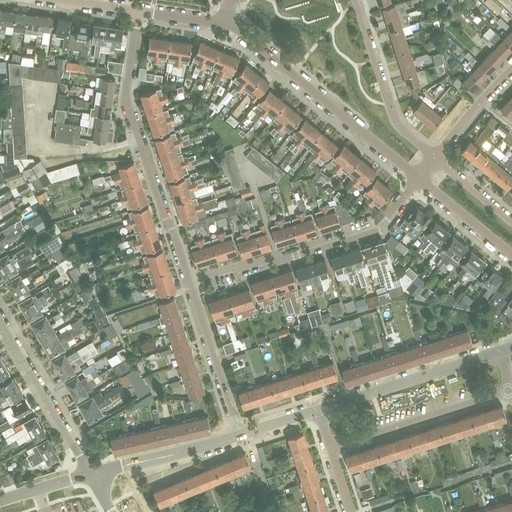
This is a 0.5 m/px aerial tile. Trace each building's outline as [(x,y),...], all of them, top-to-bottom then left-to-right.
[(444,7),(441,0),(437,0),(434,1),(436,10),(444,7)] [(455,0),(449,0),(447,3),(455,10),(460,4),(455,0)] [(485,0),(484,1),(497,14),(502,9),(493,0),(485,0)] [(386,19),(398,15),(398,13),(405,11),(402,1),(382,8),(386,19)] [(5,33),(13,34),(16,12),(3,10),(1,27),(0,31),(0,36),(5,37),(5,33)] [(405,11),(398,13),(398,15),(386,19),(390,30),(402,26),(409,24),(405,11)] [(18,31),(25,32),(28,14),(16,12),(13,34),(11,44),(16,45),(18,31)] [(31,33),(38,34),(41,16),(28,14),(25,32),(24,40),(30,41),(31,33)] [(41,16),(38,34),(37,42),(42,43),(43,31),(51,32),(51,30),(53,17),(41,16)] [(509,28),(511,30),(511,31),(511,24),(510,26),(500,17),(498,19),(509,28)] [(56,36),(64,37),(63,42),(62,51),(68,52),(71,33),(69,33),(71,20),(58,18),(56,31),(57,31),(56,36)] [(507,30),(509,28),(498,19),(496,21),(507,30)] [(87,36),(89,27),(89,23),(77,21),(75,35),(84,37),(82,51),(87,51),(88,48),(90,36),(87,36)] [(99,57),(100,50),(104,25),(100,25),(100,23),(95,23),(95,24),(94,24),(93,27),(91,40),(96,41),(95,49),(94,56),(99,57)] [(100,50),(110,52),(113,27),(109,26),(110,25),(105,24),(104,25),(100,50)] [(113,27),(110,52),(114,52),(115,44),(120,45),(126,46),(127,34),(122,33),(123,28),(121,28),(122,27),(117,26),(116,27),(113,27)] [(393,42),(405,38),(402,26),(390,30),(393,42)] [(511,49),(511,48),(511,31),(511,30),(503,39),(511,49)] [(494,43),(492,41),(484,34),(482,36),(492,45),(494,43)] [(443,35),(444,45),(453,42),(445,35),(443,35)] [(490,47),(492,45),(482,36),(480,38),(490,47)] [(152,62),(156,62),(159,38),(149,37),(147,52),(147,57),(152,58),(152,62)] [(166,60),(169,44),(169,40),(159,38),(156,62),(160,63),(161,59),(166,60)] [(397,53),(409,49),(405,38),(393,42),(397,53)] [(503,39),(495,48),(504,56),(511,49),(503,39)] [(172,73),(177,74),(181,42),(171,40),(168,61),(174,62),(172,73)] [(193,72),(197,74),(209,45),(200,41),(194,56),(192,60),(197,62),(193,72)] [(181,74),(182,66),(183,63),(188,64),(191,43),(181,42),(177,74),(181,74)] [(2,44),(0,43),(0,56),(3,57),(8,59),(9,54),(1,52),(2,44)] [(202,76),(204,71),(206,66),(211,68),(213,64),(219,49),(209,45),(197,74),(202,76)] [(496,65),(504,56),(495,48),(487,56),(496,65)] [(413,60),(409,49),(397,53),(400,64),(413,60)] [(216,86),(217,84),(230,54),(221,50),(213,69),(217,71),(215,76),(212,84),(216,86)] [(488,74),(478,65),(476,63),(478,61),(468,51),(466,53),(462,50),(460,53),(465,57),(465,56),(470,61),(468,63),(474,69),(470,74),(480,82),(488,74)] [(231,77),(237,63),(239,58),(230,54),(217,84),(221,85),(224,79),(224,80),(226,75),(231,77)] [(496,65),(487,56),(478,65),(488,74),(496,65)] [(47,59),(39,58),(38,65),(47,66),(47,59)] [(65,69),(66,64),(66,59),(57,58),(56,68),(65,69)] [(413,60),(400,64),(404,76),(416,72),(413,60)] [(121,74),(122,66),(123,63),(108,61),(107,66),(108,67),(107,72),(121,74)] [(8,62),(10,84),(22,84),(22,77),(21,64),(8,62)] [(29,78),(30,65),(21,64),(22,77),(29,78)] [(88,72),(95,74),(96,66),(85,64),(84,72),(88,72)] [(236,76),(233,80),(237,83),(234,86),(238,90),(254,70),(246,64),(242,68),(236,76)] [(37,66),(30,65),(29,78),(35,79),(37,66)] [(95,74),(96,74),(105,75),(106,70),(106,67),(96,66),(95,74)] [(41,80),(48,80),(49,68),(43,67),(41,80)] [(146,73),(147,68),(140,67),(138,79),(148,81),(153,81),(154,74),(146,73)] [(254,70),(238,90),(242,93),(245,89),(248,93),(261,77),(255,72),(254,70)] [(422,90),(420,83),(416,72),(404,76),(408,87),(409,86),(413,94),(418,92),(422,90)] [(471,91),(480,82),(470,74),(462,82),(458,79),(454,84),(462,91),(466,86),(471,91)] [(261,77),(248,93),(252,96),(249,99),(253,102),(266,87),(269,84),(269,83),(267,81),(261,77)] [(103,78),(101,90),(113,92),(115,79),(103,78)] [(93,94),(92,102),(111,104),(113,92),(101,90),(86,88),(85,93),(93,94)] [(141,94),(145,105),(168,97),(166,92),(162,93),(160,88),(141,94)] [(258,111),(261,114),(277,96),(269,90),(256,105),(260,109),(258,111)] [(412,111),(423,119),(431,109),(421,100),(418,92),(413,94),(414,97),(417,105),(412,111)] [(148,113),(162,109),(161,104),(174,99),(173,95),(168,97),(145,105),(148,113)] [(271,118),(275,114),(284,102),(277,96),(261,114),(265,118),(268,115),(271,118)] [(109,117),(111,104),(92,102),(77,99),(76,106),(91,108),(90,114),(109,117)] [(511,103),(508,100),(499,108),(511,120),(511,103)] [(273,119),(277,123),(274,125),(278,129),(294,110),(286,104),(273,119)] [(57,109),(55,119),(65,120),(66,110),(57,109)] [(440,116),(431,109),(423,119),(433,128),(441,118),(443,120),(448,114),(444,111),(440,116)] [(148,116),(151,125),(180,116),(185,114),(183,110),(169,114),(167,110),(148,116)] [(282,132),(285,129),(289,132),(291,129),(301,116),(294,110),(278,129),(282,132)] [(90,119),(88,126),(108,129),(109,117),(90,114),(83,113),(82,117),(90,119)] [(3,115),(3,127),(6,127),(12,127),(12,121),(12,115),(5,115),(3,115)] [(237,122),(230,115),(226,120),(233,126),(237,122)] [(172,123),(176,122),(182,120),(180,116),(151,125),(155,135),(173,129),(172,123)] [(492,117),(487,123),(494,129),(499,123),(492,117)] [(302,122),(295,131),(292,135),(296,138),(293,141),(297,144),(312,125),(305,119),(302,122)] [(86,139),(80,138),(82,125),(57,122),(54,141),(85,145),(86,139)] [(500,123),(494,130),(503,137),(509,131),(500,123)] [(301,147),(303,144),(307,148),(310,144),(320,132),(312,125),(297,144),(301,147)] [(461,151),(470,158),(482,145),(494,131),(487,125),(479,135),(473,143),(470,140),(461,151)] [(106,142),(108,129),(88,126),(88,132),(95,133),(94,140),(106,142)] [(237,126),(235,129),(243,136),(246,133),(237,126)] [(6,127),(3,127),(4,141),(13,141),(13,139),(13,136),(13,133),(12,127),(6,127)] [(214,130),(208,132),(210,142),(217,140),(214,130)] [(503,137),(501,139),(510,146),(511,143),(511,133),(509,131),(503,137)] [(155,139),(159,148),(182,140),(181,136),(176,137),(175,132),(171,134),(155,139)] [(312,145),(309,149),(312,152),(309,155),(313,158),(329,139),(328,138),(322,133),(319,136),(312,145)] [(487,149),(482,145),(470,158),(480,166),(492,151),(495,146),(501,139),(496,135),(489,144),(490,145),(487,149)] [(329,139),(313,158),(317,161),(320,158),(324,162),(327,158),(335,149),(337,146),(331,141),(329,139)] [(181,151),(180,146),(184,145),(182,140),(159,148),(162,158),(181,151)] [(332,167),(336,170),(352,151),(344,144),(334,156),(330,160),(334,163),(332,167)] [(253,146),(246,155),(250,159),(257,150),(253,146)] [(489,173),(497,163),(497,162),(500,159),(500,158),(495,154),(499,149),(495,146),(492,151),(480,166),(489,173)] [(220,152),(222,157),(235,153),(234,148),(220,152)] [(262,154),(257,150),(250,159),(254,163),(262,154)] [(217,165),(219,164),(223,163),(220,151),(210,154),(211,157),(214,156),(217,165)] [(339,173),(342,170),(346,173),(359,157),(352,151),(336,170),(339,173)] [(165,169),(189,161),(190,161),(195,159),(194,155),(188,157),(183,159),(182,153),(162,160),(165,169)] [(224,162),(237,158),(235,153),(222,157),(224,162)] [(254,163),(259,166),(266,157),(262,154),(254,163)] [(489,173),(498,181),(511,163),(511,154),(509,158),(508,158),(504,163),(500,159),(497,162),(497,163),(489,173)] [(271,161),(266,157),(259,166),(263,170),(271,161)] [(224,162),(226,168),(239,163),(237,158),(224,162)] [(41,159),(40,160),(21,169),(26,180),(30,179),(37,190),(52,181),(53,181),(50,171),(48,172),(41,159)] [(348,174),(351,178),(344,187),(348,190),(368,165),(361,159),(348,174)] [(189,161),(165,169),(169,179),(188,172),(186,167),(190,166),(189,161)] [(271,161),(263,170),(268,173),(275,164),(271,161)] [(1,163),(4,171),(18,166),(16,162),(1,163)] [(112,175),(113,178),(137,171),(134,162),(119,167),(121,172),(112,175)] [(223,163),(219,164),(223,176),(227,174),(224,163),(223,163)] [(239,163),(226,168),(227,173),(241,169),(239,163)] [(507,188),(509,185),(511,182),(511,163),(498,181),(507,188)] [(73,164),(68,165),(72,176),(76,174),(73,164)] [(279,168),(275,164),(268,173),(272,177),(279,168)] [(67,177),(72,176),(68,165),(64,167),(67,177)] [(367,183),(370,179),(376,171),(368,165),(348,190),(345,193),(348,195),(356,187),(356,188),(363,180),(367,183)] [(23,174),(18,166),(4,171),(0,172),(0,175),(3,182),(23,174)] [(284,172),(279,168),(272,177),(276,181),(284,172)] [(227,173),(229,178),(242,174),(241,169),(227,173)] [(137,171),(113,178),(111,179),(105,181),(106,186),(115,183),(119,182),(120,187),(125,186),(140,181),(137,171)] [(317,172),(313,178),(323,185),(328,179),(329,178),(325,175),(320,171),(318,173),(317,172)] [(15,178),(18,185),(27,181),(26,180),(23,174),(15,178)] [(229,178),(231,184),(244,179),(242,174),(229,178)] [(184,178),(170,183),(173,192),(196,184),(195,180),(191,181),(189,176),(184,178)] [(364,200),(368,204),(384,184),(376,178),(366,190),(363,194),(367,197),(364,200)] [(244,179),(231,184),(233,189),(246,185),(244,179)] [(209,180),(204,182),(196,184),(173,192),(176,202),(191,197),(195,196),(194,190),(211,185),(209,180)] [(27,181),(16,187),(20,194),(31,189),(27,181)] [(141,182),(126,187),(121,189),(122,194),(119,195),(120,200),(144,192),(141,182)] [(375,203),(379,206),(392,191),(384,184),(368,204),(372,207),(375,203)] [(244,195),(252,193),(250,186),(247,187),(239,189),(241,196),(244,195)] [(263,201),(273,198),(270,192),(269,188),(259,191),(263,201)] [(343,195),(338,191),(335,196),(339,199),(343,195)] [(127,208),(147,202),(144,192),(120,200),(122,204),(125,203),(127,208)] [(34,193),(27,197),(31,205),(38,201),(34,193)] [(43,193),(36,196),(39,204),(47,200),(43,193)] [(177,204),(180,213),(203,206),(202,201),(198,202),(196,197),(177,204)] [(246,200),(249,210),(258,207),(255,197),(246,200)] [(298,206),(300,212),(307,235),(317,232),(312,218),(311,213),(305,214),(304,211),(305,210),(301,197),(296,199),(298,206)] [(324,197),(321,198),(330,228),(349,222),(348,222),(345,211),(337,214),(335,210),(334,205),(328,207),(327,203),(326,204),(324,197)] [(315,212),(316,216),(321,231),(330,228),(321,198),(317,199),(319,206),(320,210),(315,212)] [(38,202),(30,206),(35,215),(43,211),(38,202)] [(245,202),(238,204),(240,212),(248,210),(245,202)] [(8,203),(0,207),(2,212),(11,208),(8,203)] [(91,203),(82,206),(83,211),(93,208),(91,203)] [(202,217),(201,211),(204,210),(205,210),(212,208),(211,203),(210,203),(204,205),(203,206),(180,213),(183,223),(202,217)] [(399,226),(407,232),(425,210),(420,205),(418,207),(416,205),(399,226)] [(148,206),(133,211),(128,212),(130,217),(126,218),(128,222),(151,215),(148,206)] [(226,211),(228,216),(239,212),(237,207),(226,211)] [(349,210),(345,211),(348,222),(354,220),(352,213),(350,213),(349,210)] [(430,214),(425,210),(407,232),(414,238),(429,220),(431,217),(428,215),(430,214)] [(226,211),(214,215),(216,220),(217,219),(227,216),(228,216),(226,211)] [(296,213),(297,217),(292,219),(299,238),(307,235),(300,212),(296,213)] [(154,224),(151,215),(128,222),(129,227),(133,226),(134,231),(139,229),(154,224)] [(204,218),(206,223),(216,220),(214,215),(204,218)] [(194,221),(193,222),(195,227),(206,223),(204,218),(194,221)] [(287,242),(296,239),(292,224),(290,219),(284,221),(283,218),(279,219),(287,242)] [(277,245),(287,242),(279,219),(274,220),(276,224),(271,226),(277,245)] [(428,235),(421,243),(411,256),(415,259),(422,249),(442,226),(439,223),(440,222),(436,219),(435,220),(435,219),(431,223),(425,231),(428,235)] [(0,237),(23,224),(20,220),(0,231),(0,237)] [(243,256),(253,253),(245,229),(243,222),(238,224),(241,235),(236,237),(238,241),(243,256)] [(2,243),(5,241),(26,229),(23,224),(0,237),(0,249),(4,247),(2,243)] [(260,229),(256,230),(262,250),(271,247),(264,224),(259,225),(260,229)] [(49,233),(54,229),(52,225),(46,228),(49,233)] [(137,238),(133,239),(134,243),(158,235),(155,226),(135,233),(137,238)] [(440,244),(447,235),(450,232),(449,231),(450,230),(446,227),(445,228),(442,226),(422,249),(427,253),(429,250),(432,253),(440,244)] [(262,250),(256,230),(250,232),(249,228),(249,227),(245,229),(253,253),(262,250)] [(224,231),(220,232),(228,255),(237,252),(231,233),(225,234),(224,231)] [(212,239),(218,258),(228,255),(220,232),(215,234),(216,237),(212,239)] [(435,264),(439,267),(460,241),(457,238),(458,237),(454,234),(453,235),(453,234),(443,247),(438,253),(442,256),(435,264)] [(161,246),(158,235),(134,243),(136,248),(140,247),(141,252),(161,246)] [(399,242),(392,235),(387,241),(391,251),(395,246),(399,242)] [(52,251),(56,249),(63,245),(58,236),(51,240),(47,242),(52,251)] [(216,259),(212,244),(210,239),(205,241),(204,238),(200,239),(207,262),(216,259)] [(127,239),(118,243),(120,248),(129,245),(128,240),(127,239)] [(197,265),(207,262),(200,239),(195,241),(196,244),(190,245),(197,265)] [(70,252),(71,252),(77,250),(75,241),(67,244),(70,252)] [(381,269),(386,283),(388,288),(394,286),(389,271),(387,271),(384,261),(389,260),(383,241),(382,241),(381,241),(378,242),(377,243),(374,244),(381,269)] [(453,264),(465,250),(468,247),(467,246),(468,245),(464,242),(463,243),(460,241),(439,267),(440,267),(445,267),(447,265),(450,261),(453,264)] [(0,268),(31,251),(37,247),(34,242),(10,256),(8,252),(0,257),(0,256),(0,268)] [(364,247),(368,261),(371,269),(376,267),(381,285),(386,283),(381,269),(374,244),(370,245),(369,244),(365,245),(365,247),(364,247)] [(52,252),(58,263),(69,257),(62,246),(52,252)] [(404,253),(395,246),(391,251),(395,264),(404,253)] [(360,248),(350,251),(357,273),(362,290),(368,288),(361,265),(365,264),(360,248)] [(458,274),(461,277),(478,256),(476,253),(476,252),(472,249),(471,250),(471,249),(468,252),(461,262),(465,265),(458,274)] [(81,261),(77,250),(71,252),(75,263),(81,261)] [(163,250),(148,255),(143,256),(145,261),(141,263),(142,266),(166,259),(163,250)] [(5,277),(18,270),(33,261),(30,257),(33,255),(31,251),(0,268),(0,269),(1,272),(0,272),(3,277),(4,276),(5,277)] [(352,274),(357,273),(350,251),(340,255),(348,277),(349,281),(354,279),(352,274)] [(348,277),(340,255),(331,258),(336,275),(337,278),(340,279),(343,278),(348,277)] [(60,274),(66,271),(76,266),(70,256),(69,257),(58,263),(55,265),(60,274)] [(472,278),(475,274),(476,274),(486,262),(485,261),(486,260),(482,257),(481,258),(478,256),(461,277),(464,279),(467,276),(470,278),(472,278)] [(400,258),(395,265),(400,269),(405,262),(400,258)] [(138,273),(144,271),(144,272),(148,270),(149,275),(169,268),(166,259),(142,266),(136,268),(138,273)] [(315,263),(323,288),(323,290),(326,289),(331,280),(325,260),(315,263)] [(78,264),(81,274),(88,271),(85,262),(78,264)] [(305,266),(311,283),(315,281),(318,290),(323,288),(315,263),(305,266)] [(481,287),(485,284),(497,270),(492,266),(492,267),(489,264),(482,272),(471,285),(474,288),(478,284),(481,287)] [(82,276),(76,266),(66,271),(72,282),(82,276)] [(305,285),(311,283),(305,266),(295,269),(302,290),(306,289),(305,285)] [(172,279),(169,270),(149,276),(151,282),(148,284),(149,287),(172,279)] [(283,273),(295,311),(295,312),(300,310),(293,291),(298,290),(292,270),(283,273)] [(485,297),(501,280),(503,277),(501,275),(502,274),(497,270),(485,284),(488,287),(482,294),(485,297)] [(33,277),(12,290),(14,293),(13,293),(15,297),(16,297),(17,298),(31,290),(29,287),(45,278),(42,272),(33,277)] [(399,278),(401,284),(404,291),(413,279),(404,272),(399,278)] [(10,287),(12,290),(33,277),(30,273),(26,276),(25,274),(22,276),(20,273),(12,278),(7,281),(8,282),(7,283),(9,287),(10,287)] [(284,294),(285,298),(284,298),(288,313),(295,311),(283,273),(273,276),(279,296),(284,294)] [(270,277),(261,280),(269,303),(273,301),(272,298),(277,296),(275,291),(270,277)] [(176,290),(172,279),(149,287),(151,292),(154,291),(156,297),(176,290)] [(406,297),(413,298),(422,287),(413,279),(404,291),(405,294),(406,297)] [(261,280),(251,283),(256,297),(257,302),(263,301),(264,304),(269,303),(261,280)] [(485,304),(493,310),(487,317),(493,322),(495,328),(499,327),(504,332),(509,326),(511,328),(511,327),(511,283),(509,281),(503,288),(501,290),(499,288),(485,304)] [(98,282),(90,285),(93,294),(101,291),(98,282)] [(405,294),(404,291),(401,284),(389,289),(391,298),(405,294)] [(423,287),(422,287),(413,298),(420,299),(422,296),(426,299),(432,291),(425,285),(423,287)] [(94,297),(89,287),(78,292),(84,303),(88,301),(94,297)] [(252,314),(250,310),(256,308),(254,304),(249,289),(239,292),(247,316),(252,314)] [(239,292),(231,295),(237,315),(241,313),(243,317),(247,316),(239,292)] [(434,292),(429,298),(439,303),(442,299),(434,292)] [(22,307),(24,310),(46,298),(43,293),(35,297),(33,293),(24,299),(19,302),(20,303),(19,304),(21,308),(22,307)] [(43,311),(46,309),(43,306),(56,298),(53,293),(48,296),(46,298),(24,310),(26,314),(25,314),(27,318),(28,318),(29,319),(33,317),(43,311)] [(451,303),(453,305),(456,302),(457,300),(448,293),(440,303),(450,305),(451,303)] [(103,294),(96,296),(99,303),(100,302),(100,303),(105,302),(103,294)] [(377,295),(367,298),(368,301),(370,307),(380,304),(378,299),(377,295)] [(235,315),(233,311),(229,296),(219,299),(227,322),(231,321),(229,317),(235,315)] [(378,299),(380,304),(390,301),(388,296),(378,299)] [(93,310),(100,306),(95,297),(94,297),(88,301),(93,310)] [(159,302),(170,333),(184,328),(174,297),(159,302)] [(458,303),(456,302),(453,305),(452,306),(462,308),(463,307),(465,309),(469,304),(462,298),(458,303)] [(222,324),(227,322),(219,299),(209,302),(215,322),(221,320),(222,324)] [(344,302),(347,312),(356,309),(353,299),(344,302)] [(332,305),(335,315),(343,312),(340,302),(332,305)] [(366,302),(356,305),(358,311),(368,308),(366,302)] [(419,309),(424,310),(425,305),(409,302),(408,307),(411,307),(413,314),(420,311),(419,309)] [(473,309),(478,312),(481,307),(477,304),(473,309)] [(98,318),(102,317),(105,315),(100,306),(93,310),(98,318)] [(312,326),(324,323),(321,315),(319,309),(316,311),(317,316),(309,318),(312,326)] [(32,327),(35,332),(61,317),(58,312),(48,318),(46,314),(36,320),(31,323),(33,326),(32,327)] [(329,312),(321,315),(324,323),(332,320),(329,312)] [(110,323),(106,315),(106,314),(105,315),(102,317),(105,325),(110,323)] [(443,315),(447,330),(452,329),(447,314),(443,315)] [(359,315),(348,319),(351,327),(362,324),(359,315)] [(63,321),(61,317),(35,332),(37,336),(38,335),(41,340),(45,338),(48,336),(47,334),(55,330),(53,327),(63,321)] [(42,344),(45,348),(83,326),(85,324),(81,317),(56,332),(55,330),(47,334),(48,336),(45,338),(41,340),(43,343),(42,344)] [(159,317),(137,324),(138,328),(160,321),(159,317)] [(118,318),(113,320),(119,331),(124,329),(118,318)] [(347,324),(346,320),(330,325),(331,329),(333,329),(347,324)] [(85,330),(83,326),(45,348),(47,353),(48,352),(50,356),(65,347),(69,345),(67,341),(85,330)] [(288,327),(278,331),(280,337),(290,333),(288,327)] [(110,338),(112,337),(117,334),(113,328),(107,332),(110,338)] [(170,333),(180,364),(195,359),(184,328),(170,333)] [(441,354),(473,344),(468,329),(437,339),(441,354)] [(294,339),(294,340),(296,346),(297,350),(306,348),(302,337),(301,337),(294,339)] [(410,364),(441,354),(437,339),(405,349),(410,364)] [(56,365),(58,369),(95,347),(92,341),(78,349),(66,356),(64,352),(52,359),(53,361),(52,361),(55,366),(56,365)] [(235,350),(234,346),(232,342),(223,345),(226,355),(236,352),(235,350)] [(95,347),(58,369),(60,372),(59,372),(61,377),(62,376),(63,378),(74,372),(73,371),(79,368),(77,364),(98,352),(95,347)] [(117,351),(122,361),(129,356),(124,347),(117,351)] [(169,347),(158,350),(160,355),(170,352),(169,347)] [(379,374),(410,364),(405,349),(374,360),(379,374)] [(117,353),(108,359),(112,365),(121,360),(117,353)] [(129,356),(122,361),(118,363),(124,372),(135,366),(129,356)] [(205,391),(195,359),(180,364),(190,396),(205,391)] [(379,374),(374,360),(342,370),(347,385),(379,374)] [(333,362),(303,372),(307,387),(338,377),(333,362)] [(4,363),(0,365),(0,377),(4,375),(9,372),(8,371),(9,369),(7,367),(6,366),(4,363)] [(126,374),(131,382),(140,396),(150,390),(137,368),(126,374)] [(70,391),(92,378),(98,374),(95,369),(89,372),(78,379),(76,375),(65,381),(66,383),(65,383),(70,391)] [(275,397),(307,387),(303,372),(271,382),(275,397)] [(145,376),(151,387),(156,384),(150,373),(145,376)] [(0,395),(17,386),(16,383),(17,383),(14,378),(13,378),(12,377),(7,380),(0,384),(0,385),(1,388),(0,389),(0,395)] [(76,400),(82,397),(87,393),(94,389),(92,385),(95,383),(92,378),(70,391),(74,399),(75,398),(76,400)] [(239,392),(244,407),(275,397),(271,382),(239,392)] [(92,395),(84,400),(78,403),(79,405),(78,406),(82,413),(110,397),(122,389),(120,385),(95,399),(92,395)] [(19,388),(17,386),(0,395),(0,402),(7,398),(9,402),(22,394),(22,393),(23,393),(20,388),(19,388)] [(130,406),(133,410),(154,398),(151,393),(130,406)] [(24,398),(12,405),(15,411),(14,412),(17,417),(26,412),(31,409),(30,408),(31,407),(29,403),(27,403),(25,398),(26,398),(25,397),(24,398)] [(89,421),(94,418),(103,413),(100,408),(113,401),(110,397),(82,413),(86,420),(88,419),(89,421)] [(502,405),(488,409),(471,415),(476,430),(507,420),(502,405)] [(16,431),(12,425),(10,427),(10,426),(2,431),(8,442),(9,442),(14,439),(16,438),(40,424),(38,421),(39,421),(36,416),(35,417),(34,415),(24,421),(21,423),(23,427),(16,431)] [(445,440),(476,430),(471,415),(440,425),(445,440)] [(211,432),(208,416),(175,424),(179,439),(211,432)] [(0,431),(2,431),(10,426),(10,427),(12,425),(9,419),(0,424),(0,431)] [(32,435),(35,439),(35,440),(45,434),(44,432),(45,431),(43,427),(42,428),(40,424),(16,438),(19,442),(32,435)] [(147,446),(179,439),(175,424),(143,431),(147,446)] [(413,450),(445,440),(440,425),(408,435),(413,450)] [(112,438),(115,453),(147,446),(143,431),(112,438)] [(313,464),(310,454),(303,432),(288,437),(299,469),(313,464)] [(408,435),(377,445),(382,460),(413,450),(408,435)] [(48,438),(42,441),(32,448),(35,452),(27,457),(29,461),(53,447),(51,444),(52,443),(50,439),(49,439),(48,438)] [(350,471),(382,460),(377,445),(345,456),(350,471)] [(262,446),(258,447),(263,462),(267,460),(266,458),(265,456),(265,454),(264,452),(262,446)] [(55,450),(53,447),(29,461),(32,466),(45,458),(47,463),(58,456),(57,454),(58,454),(56,450),(55,450)] [(251,467),(245,452),(215,465),(221,480),(251,467)] [(475,455),(479,467),(484,465),(481,453),(475,455)] [(491,465),(496,464),(510,459),(509,455),(490,461),(491,465)] [(23,465),(28,462),(25,457),(20,460),(23,465)] [(323,495),(313,464),(299,469),(293,471),(295,477),(301,475),(309,499),(323,495)] [(190,493),(221,480),(215,465),(184,478),(190,493)] [(511,467),(494,473),(495,477),(511,471),(511,467)] [(0,476),(0,479),(4,486),(11,484),(5,473),(5,474),(0,476)] [(236,478),(238,483),(240,488),(244,487),(240,477),(236,478)] [(160,506),(190,493),(184,478),(154,491),(160,506)] [(417,480),(410,482),(414,493),(420,491),(417,480)] [(206,491),(208,496),(210,501),(214,499),(210,489),(206,491)] [(371,490),(361,493),(363,499),(374,496),(371,490)] [(388,494),(369,501),(371,505),(389,499),(388,494)] [(328,511),(323,495),(309,499),(312,511),(328,511)] [(259,499),(256,500),(253,501),(256,506),(266,501),(264,496),(259,499)] [(271,502),(273,506),(275,511),(281,508),(276,499),(271,502)] [(511,511),(511,500),(499,504),(502,511),(511,511)] [(178,511),(182,511),(184,511),(180,502),(175,504),(178,511)]
